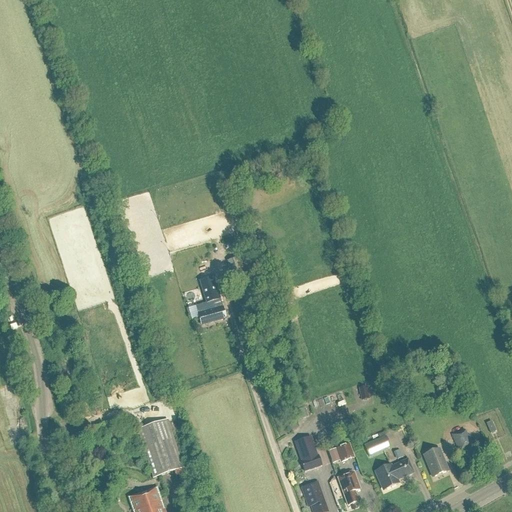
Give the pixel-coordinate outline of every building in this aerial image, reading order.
[(247,231),(249,235),(259,232),(258,227),(247,231)] [(240,241),(244,254),(253,252),(251,247),(255,246),(252,237),(240,241)] [(193,251),(197,263),(211,259),(207,246),(193,251)] [(227,262),(236,289),(255,282),(246,256),(227,262)] [(201,326),(225,319),(223,308),(222,308),(219,294),(217,294),(212,278),(199,282),(206,303),(196,307),(201,326)] [(23,295),(26,307),(35,305),(32,293),(23,295)] [(193,301),(190,293),(184,295),(186,303),(193,301)] [(366,385),(368,398),(376,396),(374,384),(366,385)] [(366,388),(360,390),(362,401),(368,400),(366,388)] [(345,414),(354,411),(347,391),(337,395),(345,414)] [(294,413),(297,421),(307,418),(304,410),(294,413)] [(335,426),(346,423),(343,413),(332,417),(335,426)] [(495,422),(501,430),(506,426),(500,418),(495,422)] [(168,421),(155,425),(144,429),(160,476),(183,468),(168,421)] [(496,432),(492,423),(487,425),(491,434),(496,432)] [(468,438),(465,431),(452,437),(455,443),(460,455),(475,449),(470,437),(468,438)] [(363,446),(368,458),(391,448),(385,436),(363,446)] [(311,438),(294,444),(301,463),(315,458),(318,457),(311,438)] [(354,459),(349,445),(335,450),(340,464),(354,459)] [(433,479),(448,473),(439,451),(424,457),(433,479)] [(321,467),(318,457),(315,458),(301,463),(304,473),(321,467)] [(384,492),(398,485),(396,481),(413,474),(407,461),(391,469),(390,466),(375,473),(384,492)] [(346,477),(337,480),(347,507),(357,504),(353,493),(360,491),(353,474),(351,472),(345,474),(346,477)] [(311,511),(327,511),(317,483),(301,489),(307,505),(309,504),(311,511)] [(157,489),(148,492),(129,498),(133,511),(164,511),(159,494),(157,489)]
